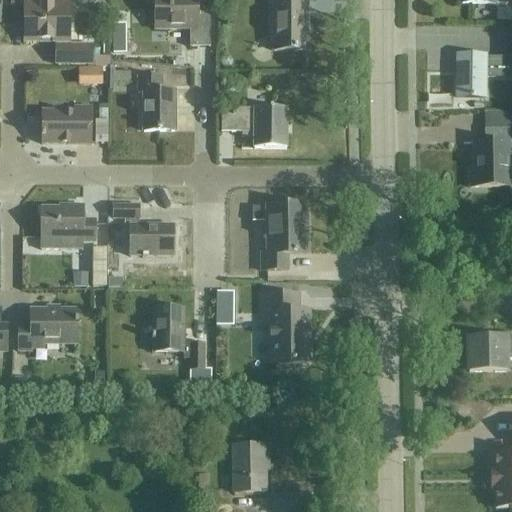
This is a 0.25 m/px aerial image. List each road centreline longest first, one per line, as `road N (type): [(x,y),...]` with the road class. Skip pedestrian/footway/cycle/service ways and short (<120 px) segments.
road 1 (tertiary): [(390,511),(385,178)]
road 2 (residential): [(14,175),(207,176)]
road 3 (residential): [(207,176),(385,178)]
road 4 (tertiary): [(385,178),(386,0)]
road 5 (residential): [(14,305),(14,175)]
road 6 (residential): [(207,176),(207,51)]
